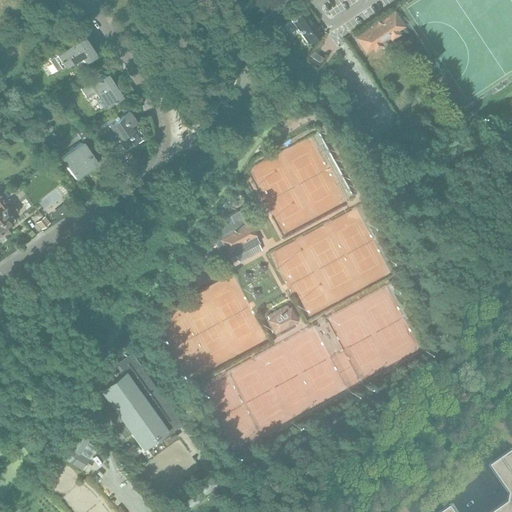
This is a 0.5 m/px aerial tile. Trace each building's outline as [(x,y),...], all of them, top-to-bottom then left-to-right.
[(316,29),(301,8),(288,16),(306,43),(322,32),(319,27),(316,29)] [(397,34),(395,30),(402,26),(393,13),(386,17),(384,15),(381,17),(376,20),(375,19),(367,24),(369,25),(361,31),(362,33),(361,35),(355,38),(357,41),(362,48),(363,48),(364,51),(371,46),(373,50),(380,45),(378,42),(388,35),(390,38),(397,34)] [(89,55),(81,43),(77,38),(78,37),(76,36),(75,37),(76,38),(70,41),(66,45),(67,47),(63,49),(62,48),(52,57),(48,60),(56,71),(60,68),(72,60),(75,65),(81,61),(89,55)] [(322,58),(312,51),(309,56),(319,63),(322,58)] [(117,94),(114,89),(113,90),(102,74),(85,86),(85,85),(80,88),(85,96),(92,91),(97,98),(93,100),(99,108),(102,105),(103,106),(117,96),(116,95),(117,94)] [(137,139),(127,125),(133,121),(134,122),(127,111),(127,112),(122,116),(122,115),(107,125),(107,126),(108,126),(123,148),(123,149),(138,139),(137,139)] [(88,137),(82,128),(79,130),(81,133),(81,134),(82,135),(85,139),(88,137)] [(95,164),(80,142),(59,157),(57,154),(51,159),(68,184),(74,180),(73,178),(95,164)] [(0,197),(0,230),(3,232),(7,229),(6,225),(7,224),(5,222),(17,212),(13,206),(5,212),(2,207),(5,204),(0,197)] [(257,243),(252,235),(253,234),(248,225),(246,226),(237,211),(217,221),(207,227),(213,238),(215,242),(214,243),(223,261),(234,255),(238,262),(261,250),(257,243)] [(43,217),(36,223),(41,229),(48,224),(43,217)] [(206,263),(200,252),(198,249),(189,254),(197,267),(206,263)] [(294,320),(292,317),(293,316),(289,309),(288,309),(287,309),(285,306),(267,316),(269,319),(268,320),(267,321),(271,328),(272,328),(274,331),(277,329),(279,333),(293,325),(291,322),(294,320)] [(181,425),(130,353),(116,363),(122,371),(98,388),(97,402),(123,438),(129,433),(130,434),(138,444),(127,452),(130,456),(140,449),(139,449),(140,448),(141,448),(144,446),(151,456),(163,447),(177,437),(173,431),(181,425)] [(79,454),(88,438),(78,432),(68,447),(70,448),(64,459),(81,469),(87,459),(79,454)]
